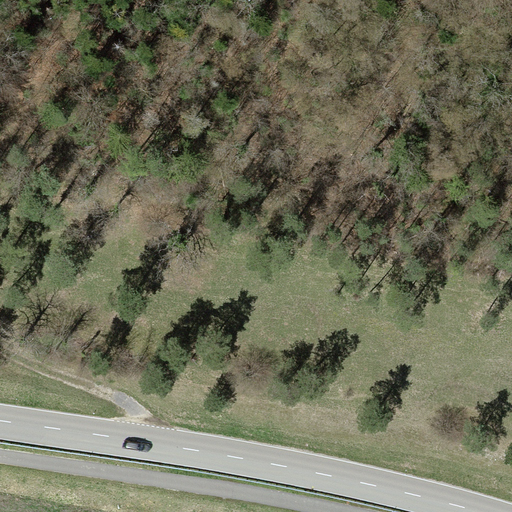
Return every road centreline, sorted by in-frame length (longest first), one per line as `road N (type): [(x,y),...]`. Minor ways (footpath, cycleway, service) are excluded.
road 1 (secondary): [(470,511),(259,463),(0,427)]
road 2 (track): [(0,349),(129,405),(162,449)]
